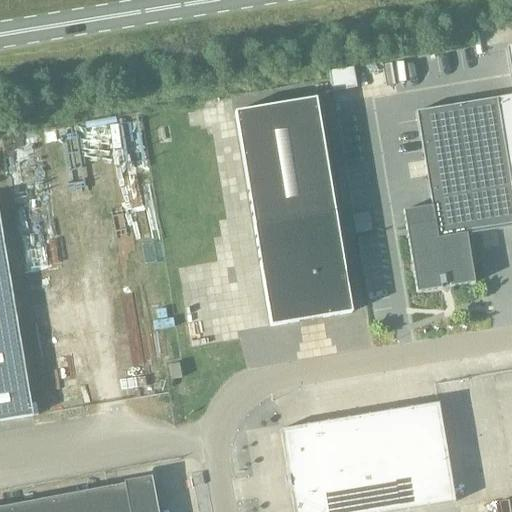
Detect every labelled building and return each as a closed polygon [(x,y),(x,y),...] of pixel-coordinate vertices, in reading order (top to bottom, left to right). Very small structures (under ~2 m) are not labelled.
[(511,98),(416,114),(431,209),(404,213),(417,294),(474,285),(467,237),(511,229),(511,49),(506,50),(511,85),(511,98)] [(449,77),(449,53),(428,53),(428,77),(449,77)] [(355,89),(390,84),(387,61),(365,64),(367,85),(351,87),(351,85),(337,87),(339,101),(356,99),(355,89)] [(325,66),(327,85),(350,83),(348,63),(325,66)] [(352,315),(317,100),(235,114),(270,328),(352,315)] [(351,231),(368,229),(365,208),(348,210),(351,231)] [(0,288),(11,286),(4,243),(0,243),(0,288)] [(0,288),(0,332),(18,330),(11,286),(0,288)] [(0,332),(0,377),(26,373),(18,330),(0,332)] [(172,381),(182,379),(179,365),(169,367),(172,381)] [(0,422),(33,417),(26,373),(0,377),(0,422)] [(492,390),(511,387),(511,374),(491,377),(492,390)] [(438,405),(280,431),(293,511),(404,511),(454,504),(438,405)] [(0,508),(0,511),(155,511),(149,481),(0,508)]
